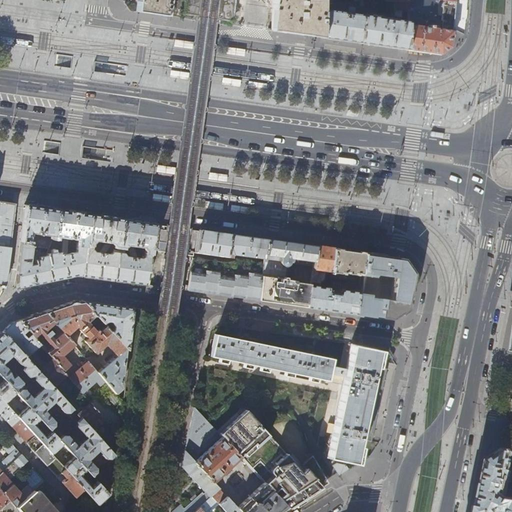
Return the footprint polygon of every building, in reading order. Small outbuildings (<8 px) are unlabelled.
[(169,0),(137,0),(136,12),(143,12),(166,16),(169,0)] [(185,0),(184,14),(190,15),(197,16),(196,18),(195,20),(197,20),(198,15),(200,16),(202,0),(185,0)] [(222,20),(232,21),(235,0),(219,0),(217,19),(218,19),(222,20)] [(273,0),(271,30),(305,35),(323,38),(323,0),(273,0)] [(409,9),(408,0),(323,0),(323,38),(340,40),(380,46),(407,50),(409,9)] [(454,16),(455,1),(444,0),(442,0),(441,19),(442,20),(441,25),(431,24),(430,27),(422,25),(422,13),(419,13),(419,10),(409,9),(407,50),(424,52),(441,54),(450,47),(454,16)] [(408,0),(409,9),(419,10),(419,13),(422,13),(436,13),(436,0),(444,0),(455,1),(455,0),(408,0)] [(175,39),(174,46),(192,48),(193,41),(175,39)] [(227,46),(226,53),(244,56),(245,49),(227,46)] [(188,72),(170,69),(169,76),(187,79),(188,72)] [(222,77),(221,83),(239,86),(241,79),(222,77)] [(249,80),(248,87),(266,90),(267,83),(249,80)] [(175,166),(156,164),(155,171),(174,174),(175,166)] [(209,171),(208,178),(226,181),(227,174),(209,171)] [(172,196),(152,193),(151,200),(171,203),(172,196)] [(223,203),(204,200),(203,208),(222,210),(223,203)] [(0,287),(4,288),(8,264),(13,224),(16,203),(0,201),(0,287)] [(249,207),(231,204),(230,211),(248,213),(249,207)] [(54,236),(58,209),(44,207),(26,205),(21,241),(29,242),(30,233),(54,236)] [(90,214),(73,212),(58,209),(54,236),(53,239),(57,240),(57,237),(63,238),(61,252),(55,253),(54,249),(50,250),(51,253),(46,254),(47,255),(49,265),(48,268),(50,281),(66,277),(76,275),(81,276),(90,214)] [(118,247),(122,218),(107,216),(90,214),(81,276),(94,278),(114,280),(118,251),(112,250),(112,252),(112,251),(109,254),(104,253),(111,243),(113,246),(118,247)] [(138,221),(122,218),(118,247),(124,248),(127,246),(142,248),(144,252),(143,257),(141,259),(135,258),(135,255),(129,254),(129,257),(125,257),(123,253),(123,252),(118,251),(114,280),(127,282),(146,285),(150,252),(150,251),(154,228),(154,223),(138,221)] [(150,251),(192,257),(193,253),(197,229),(179,227),(165,225),(164,229),(154,228),(150,251)] [(265,259),(267,239),(249,236),(215,232),(197,229),(193,253),(226,258),(227,254),(265,259)] [(307,308),(310,284),(295,282),(296,280),(282,278),(284,266),(284,265),(285,265),(288,264),(288,263),(313,266),(316,246),(290,242),(267,239),(265,259),(264,264),(259,301),(261,301),(261,298),(266,299),(269,302),(290,305),(307,308)] [(32,242),(29,242),(21,241),(14,288),(29,285),(50,281),(48,268),(49,265),(47,255),(38,257),(39,259),(34,260),(35,263),(29,264),(30,258),(33,258),(34,249),(31,249),(32,242)] [(327,247),(316,246),(313,266),(311,282),(319,283),(323,280),(324,270),(329,271),(329,272),(330,272),(334,248),(327,247)] [(334,248),(330,272),(343,274),(343,273),(349,273),(349,275),(355,276),(355,275),(357,275),(357,274),(361,275),(364,253),(350,251),(334,248)] [(165,254),(150,252),(146,285),(156,286),(158,287),(158,283),(160,283),(180,286),(181,286),(184,262),(164,259),(165,254)] [(411,291),(414,276),(404,261),(404,258),(397,257),(373,254),(364,253),(361,275),(374,277),(375,274),(395,277),(391,302),(369,298),(370,295),(358,293),(355,314),(358,315),(366,316),(379,318),(386,319),(392,320),(407,310),(411,291)] [(259,301),(264,264),(240,260),(226,263),(192,258),(187,291),(204,293),(237,298),(259,301)] [(318,287),(319,283),(311,282),(310,284),(307,308),(328,311),(355,314),(358,293),(359,287),(349,286),(350,285),(349,285),(347,291),(339,290),(339,292),(335,291),(335,289),(331,289),(331,291),(328,291),(328,289),(328,288),(328,287),(326,287),(326,288),(318,287)] [(62,305),(44,311),(65,335),(75,327),(86,339),(83,341),(94,353),(105,344),(115,356),(100,370),(89,357),(85,358),(88,361),(110,387),(115,393),(120,389),(120,384),(123,384),(124,378),(121,378),(125,348),(111,333),(105,326),(98,331),(96,329),(94,331),(86,322),(94,315),(82,301),(81,301),(68,303),(62,305)] [(107,304),(82,301),(94,315),(103,324),(104,323),(106,323),(109,323),(110,323),(113,326),(114,328),(114,330),(113,332),(111,333),(125,348),(130,353),(135,308),(107,304)] [(33,315),(19,320),(40,344),(53,359),(65,373),(84,395),(86,393),(85,392),(98,380),(106,390),(110,387),(88,361),(74,373),(60,356),(73,345),(65,335),(44,311),(33,315)] [(8,326),(2,332),(25,357),(40,344),(19,320),(10,323),(8,326)] [(51,431),(63,444),(74,456),(85,469),(97,481),(109,494),(112,497),(112,490),(96,473),(96,472),(96,468),(88,459),(99,451),(106,459),(110,459),(115,455),(91,430),(77,415),(51,386),(38,372),(25,357),(2,332),(0,334),(0,375),(16,392),(28,406),(39,418),(51,431)] [(360,439),(375,367),(377,359),(379,350),(351,344),(346,369),(332,366),(334,359),(215,336),(210,358),(329,382),(330,377),(340,379),(340,380),(344,381),(335,423),(330,423),(328,431),(333,432),(328,456),(354,463),(360,439)] [(53,359),(38,372),(51,386),(65,373),(53,359)] [(375,367),(360,439),(371,442),(374,430),(376,418),(379,406),(384,378),(386,369),(375,367)] [(0,396),(5,402),(16,392),(0,375),(0,396)] [(91,403),(104,419),(119,436),(121,421),(97,394),(89,401),(91,403)] [(5,402),(0,396),(0,414),(6,421),(14,413),(5,402)] [(91,403),(77,415),(91,430),(104,419),(91,403)] [(28,406),(16,415),(35,435),(51,453),(63,444),(51,431),(44,436),(33,424),(39,418),(28,406)] [(185,451),(213,482),(241,457),(219,433),(194,407),(189,432),(185,451)] [(264,482),(288,508),(296,503),(302,499),(298,492),(302,490),(305,493),(314,487),(326,479),(311,454),(301,463),(289,450),(286,453),(245,409),(219,433),(241,457),(248,465),(254,471),(264,482)] [(35,435),(16,415),(14,413),(6,421),(19,436),(26,443),(35,435)] [(51,453),(35,435),(26,443),(29,447),(33,452),(48,468),(56,477),(65,468),(63,466),(51,453)] [(1,448),(6,452),(13,445),(8,441),(1,448)] [(511,511),(511,499),(510,499),(507,495),(511,470),(510,470),(511,460),(511,458),(511,453),(511,450),(505,449),(488,461),(486,472),(477,511),(511,511)] [(8,458),(11,463),(21,454),(17,450),(8,458)] [(219,488),(213,482),(185,451),(181,466),(205,492),(203,494),(201,493),(184,508),(180,504),(172,511),(191,511),(198,507),(219,488)] [(21,454),(11,463),(1,472),(0,472),(0,490),(14,507),(25,498),(12,485),(11,486),(6,480),(27,461),(21,454)] [(74,456),(63,466),(65,468),(84,489),(98,504),(109,494),(97,481),(90,487),(79,475),(85,469),(74,456)] [(250,474),(254,471),(248,465),(244,468),(250,474)] [(31,493),(34,491),(45,481),(32,468),(25,474),(33,483),(27,488),(31,493)] [(65,468),(56,477),(69,491),(75,498),(84,489),(65,468)] [(282,511),(288,508),(264,482),(236,508),(239,511),(282,511)] [(239,511),(236,508),(219,488),(198,507),(202,511),(208,511),(218,504),(222,508),(225,511),(239,511)] [(17,511),(18,511),(14,507),(0,490),(0,509),(3,506),(7,511),(17,511)] [(52,511),(34,491),(31,493),(25,498),(14,507),(18,511),(19,511),(52,511)]
